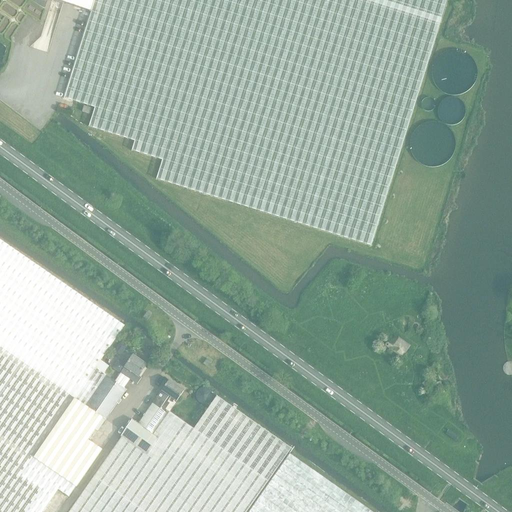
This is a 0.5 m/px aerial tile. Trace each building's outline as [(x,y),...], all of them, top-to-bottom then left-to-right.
[(47,0),(48,0),(90,13),(94,0),(30,0),(45,9),(47,0)] [(94,0),(90,13),(63,99),(94,109),(88,128),(134,142),(131,152),(161,161),(155,180),(373,248),(450,0),(94,0)] [(84,106),(82,112),(90,114),(91,108),(84,106)] [(0,511),(42,511),(58,489),(64,493),(70,497),(75,489),(34,459),(74,399),(85,407),(106,377),(103,375),(109,366),(100,361),(108,350),(116,339),(125,326),(0,240),(0,511)] [(147,312),(143,317),(148,320),(151,315),(147,312)] [(391,348),(402,356),(411,345),(400,336),(391,348)] [(125,366),(120,373),(137,384),(141,378),(139,376),(146,365),(132,356),(125,366)] [(118,361),(113,368),(120,373),(125,366),(118,361)] [(74,399),(34,459),(75,489),(87,472),(101,450),(87,440),(102,418),(105,420),(106,418),(117,402),(126,390),(114,382),(106,377),(85,407),(74,399)] [(168,381),(161,392),(170,398),(176,402),(183,391),(168,381)] [(122,434),(121,437),(122,437),(147,455),(159,439),(153,435),(167,415),(163,412),(169,404),(167,403),(170,398),(161,392),(142,419),(138,424),(132,420),(122,434)] [(246,511),(291,448),(217,396),(193,429),(169,412),(167,415),(153,435),(159,439),(147,455),(122,437),(69,511),(246,511)] [(371,511),(332,485),(288,455),(247,511),(371,511)]
